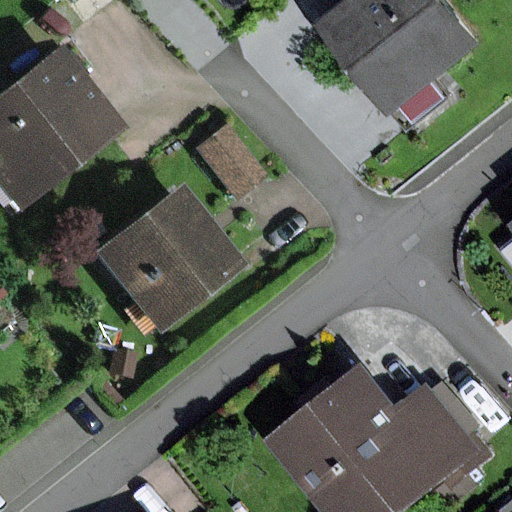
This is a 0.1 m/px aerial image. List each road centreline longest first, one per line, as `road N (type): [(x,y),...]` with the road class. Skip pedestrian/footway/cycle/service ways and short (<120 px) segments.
road 1 (residential): [(56,511),(386,246)]
road 2 (residential): [(217,57),(386,246)]
road 3 (residential): [(386,246),(511,379)]
road 4 (residential): [(386,246),(511,148)]
